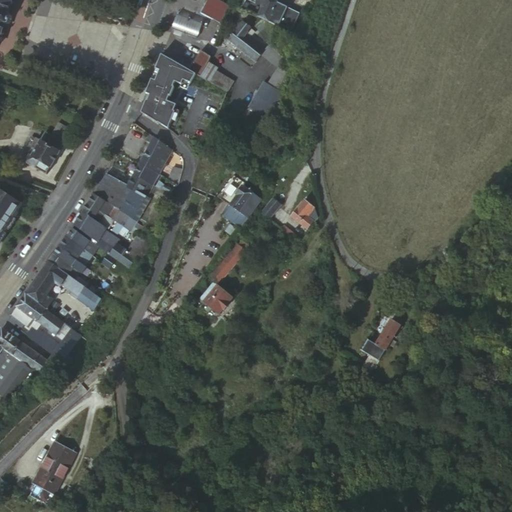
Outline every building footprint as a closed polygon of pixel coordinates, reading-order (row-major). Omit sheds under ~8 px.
[(14,3),(14,0),(0,0),(0,42),(2,36),(4,37),(8,25),(10,26),(13,16),(11,15),(16,4),(14,3)] [(199,13),(201,14),(218,23),(227,6),(224,0),(223,0),(205,0),(199,13)] [(253,4),(246,0),(241,9),(248,13),(253,4)] [(268,0),(259,20),(279,30),(280,27),(292,33),(301,15),(268,0)] [(173,29),(197,37),(201,23),(182,16),(178,15),(173,29)] [(286,58),(270,46),(265,52),(249,39),(251,37),(248,35),(252,31),(244,25),(235,37),(233,35),(230,39),(232,40),(229,43),(256,64),(261,58),(277,70),(286,58)] [(201,53),(189,73),(197,78),(200,80),(201,78),(209,65),(212,60),(201,53)] [(176,84),(183,87),(184,82),(191,86),(197,78),(189,73),(163,57),(148,96),(150,97),(143,116),(160,127),(161,126),(171,131),(177,114),(176,113),(178,107),(169,104),(171,99),(172,99),(175,89),(174,89),(176,84)] [(218,71),(209,65),(201,78),(211,84),(215,86),(228,96),(234,84),(217,74),(218,71)] [(267,87),(263,85),(242,122),(241,123),(254,131),(264,114),(271,118),(275,111),(278,103),(279,94),(289,77),(277,70),(267,87)] [(241,123),(242,122),(221,113),(216,125),(237,133),(241,123)] [(61,128),(55,139),(66,146),(73,135),(61,128)] [(66,146),(55,139),(48,134),(43,143),(62,154),(66,146)] [(146,140),(153,145),(156,140),(149,135),(146,140)] [(62,154),(43,143),(38,140),(33,148),(38,151),(34,158),(33,157),(30,162),(38,167),(37,169),(48,176),(62,154)] [(142,165),(153,171),(160,159),(167,147),(156,140),(153,145),(142,165)] [(169,163),(175,153),(167,147),(160,159),(169,163)] [(153,171),(161,176),(169,163),(160,159),(153,171)] [(137,175),(156,186),(161,176),(153,171),(142,165),(137,175)] [(168,180),(178,186),(182,171),(176,167),(168,180)] [(123,212),(127,205),(136,191),(130,188),(130,187),(110,174),(96,195),(113,206),(117,208),(121,211),(123,212)] [(148,199),(156,186),(137,175),(130,187),(130,188),(136,191),(148,199)] [(220,202),(235,179),(232,178),(219,201),(220,202)] [(244,185),(235,179),(220,202),(232,209),(239,198),(237,197),(243,188),(250,192),(252,188),(245,183),(244,185)] [(251,220),(253,217),(263,199),(250,192),(243,188),(237,197),(239,198),(232,209),(247,218),(251,220)] [(0,239),(23,205),(0,189),(0,239)] [(136,191),(127,205),(144,215),(153,201),(148,199),(136,191)] [(113,206),(96,195),(85,212),(102,224),(104,220),(108,214),(113,206)] [(265,215),(272,221),(283,207),(275,201),(265,215)] [(310,231),(319,218),(315,208),(306,202),(293,218),(310,231)] [(144,215),(127,205),(123,212),(131,218),(139,223),(144,215)] [(117,208),(113,206),(108,214),(112,216),(117,208)] [(225,221),(241,229),(247,218),(232,209),(225,221)] [(125,227),(131,218),(123,212),(121,211),(115,221),(125,227)] [(102,224),(85,212),(76,227),(81,230),(100,242),(103,239),(109,228),(102,224)] [(130,230),(133,232),(139,223),(131,218),(125,227),(130,230)] [(142,238),(148,229),(139,223),(133,232),(142,238)] [(79,233),(74,229),(68,238),(85,251),(92,242),(79,233)] [(114,253),(117,249),(103,239),(100,242),(81,230),(79,233),(92,242),(107,253),(110,250),(114,253)] [(193,265),(199,254),(207,242),(199,237),(185,259),(193,265)] [(85,251),(68,238),(60,248),(77,261),(78,261),(85,251)] [(128,253),(138,260),(142,263),(152,248),(138,238),(128,253)] [(118,261),(127,268),(130,270),(138,260),(128,253),(119,246),(117,249),(114,253),(111,256),(118,261)] [(73,268),(78,261),(77,261),(60,248),(55,255),(73,268)] [(220,271),(226,276),(243,257),(236,250),(219,269),(220,271)] [(110,271),(118,261),(111,256),(107,253),(100,263),(110,271)] [(51,262),(67,275),(73,268),(55,255),(51,262)] [(94,312),(103,301),(95,295),(76,281),(67,275),(51,262),(44,272),(39,279),(53,289),(57,285),(62,288),(64,286),(80,298),(78,300),(88,308),(92,311),(94,312)] [(75,270),(81,273),(86,267),(80,263),(75,270)] [(67,275),(76,281),(78,277),(81,273),(75,270),(73,268),(67,275)] [(221,282),(226,276),(220,271),(215,277),(221,282)] [(113,287),(117,282),(110,276),(106,282),(113,287)] [(76,281),(95,295),(98,292),(78,277),(76,281)] [(49,295),(53,289),(39,279),(35,285),(49,296),(49,295)] [(108,294),(110,292),(113,287),(106,282),(101,288),(108,294)] [(49,296),(35,285),(27,296),(41,307),(49,296)] [(95,295),(103,301),(108,294),(101,288),(98,292),(95,295)] [(206,304),(221,316),(225,312),(226,313),(232,306),(231,305),(235,300),(220,288),(206,304)] [(41,307),(27,296),(18,309),(32,319),(41,307)] [(63,323),(69,316),(51,302),(53,299),(49,296),(41,307),(63,323)] [(63,323),(41,307),(32,319),(54,336),(63,323)] [(32,319),(18,309),(13,317),(26,327),(30,321),(32,319)] [(73,331),(77,334),(83,326),(69,316),(63,323),(73,331)] [(8,323),(21,333),(26,327),(13,317),(8,323)] [(64,343),(73,331),(63,323),(54,336),(56,337),(64,343)] [(412,336),(395,325),(379,349),(373,344),(366,354),(373,358),(364,372),(372,378),(397,341),(405,346),(412,336)] [(26,327),(21,333),(32,341),(37,335),(26,327)] [(41,359),(3,331),(0,334),(0,347),(12,355),(21,362),(32,370),(41,359)] [(63,360),(80,336),(77,334),(73,331),(64,343),(55,354),(63,360)] [(37,335),(32,341),(47,352),(50,349),(52,346),(50,344),(37,335)] [(50,349),(55,354),(64,343),(56,337),(50,344),(52,346),(50,349)] [(12,355),(0,347),(0,371),(7,362),(12,355)] [(48,364),(56,370),(63,360),(55,354),(48,364)] [(21,362),(12,355),(7,362),(12,366),(17,369),(21,362)] [(32,370),(40,375),(48,364),(41,359),(32,370)] [(0,391),(0,396),(8,403),(9,403),(32,370),(21,362),(17,369),(11,376),(0,391)] [(45,385),(56,370),(48,364),(40,375),(37,379),(45,385)] [(7,373),(11,376),(17,369),(12,366),(7,373)] [(0,414),(8,403),(0,396),(0,414)] [(44,466),(64,477),(75,457),(56,446),(44,466)] [(32,487),(52,498),(64,477),(44,466),(32,487)]
